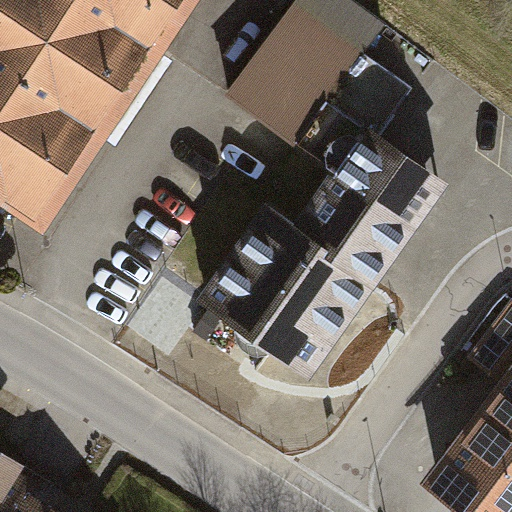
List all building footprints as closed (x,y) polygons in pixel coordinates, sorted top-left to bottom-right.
[(0,0),(0,188),(38,214),(183,0),(0,0)] [(330,0),(292,0),(217,106),(286,154),(373,30),(330,0)] [(343,88),(390,121),(417,83),(369,51),(343,88)] [(298,389),(434,192),(350,134),(285,228),(257,209),(186,312),(298,389)] [(511,511),(511,364),(413,489),(442,511),(511,511)] [(0,448),(0,511),(63,511),(17,485),(29,466),(0,448)]
